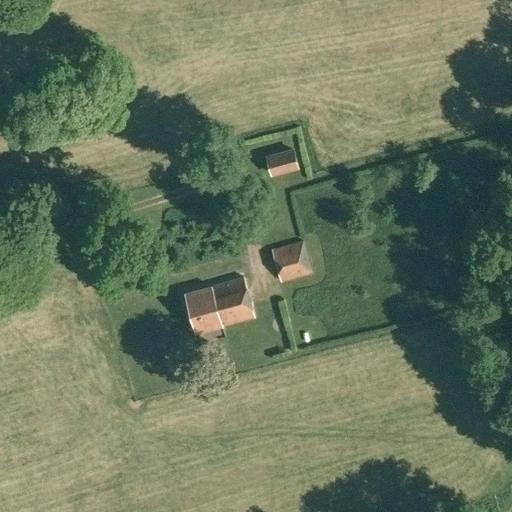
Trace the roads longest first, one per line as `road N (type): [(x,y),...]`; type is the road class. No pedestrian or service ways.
road 1 (track): [(0,247),(211,188)]
road 2 (track): [(511,391),(476,307),(484,255),(511,194)]
